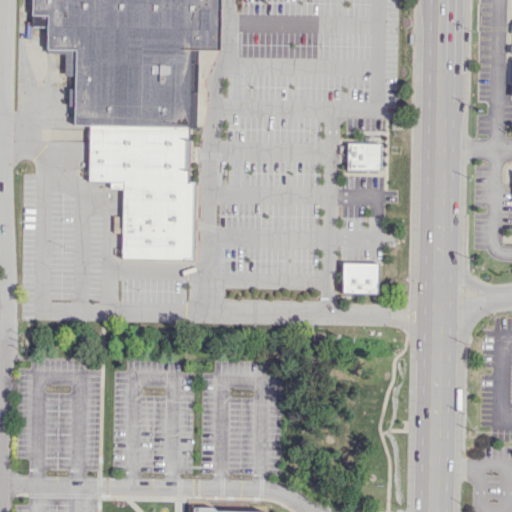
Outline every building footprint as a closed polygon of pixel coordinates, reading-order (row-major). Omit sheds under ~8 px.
[(31,0),(31,26),(47,26),(46,49),(75,50),(73,124),(89,125),(190,127),(196,127),(197,51),(220,52),(221,0),(31,0)] [(87,181),(109,181),(109,188),(122,189),(121,259),(193,260),(195,181),(188,182),(190,127),(89,125),(87,174),(87,181)] [(347,143),(346,170),(379,170),(380,144),(347,143)] [(342,261),(342,292),(378,293),(379,261),(342,261)] [(264,511),(194,511),(194,497),(212,498),(215,501),(265,502),(264,511)]
